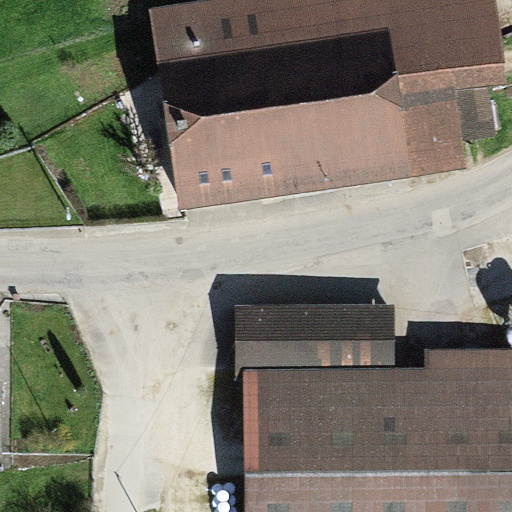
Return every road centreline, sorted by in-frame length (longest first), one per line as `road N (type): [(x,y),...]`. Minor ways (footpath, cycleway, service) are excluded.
road 1 (residential): [(0,270),(127,267),(272,250),(390,226),(511,175)]
road 2 (track): [(113,511),(127,267)]
